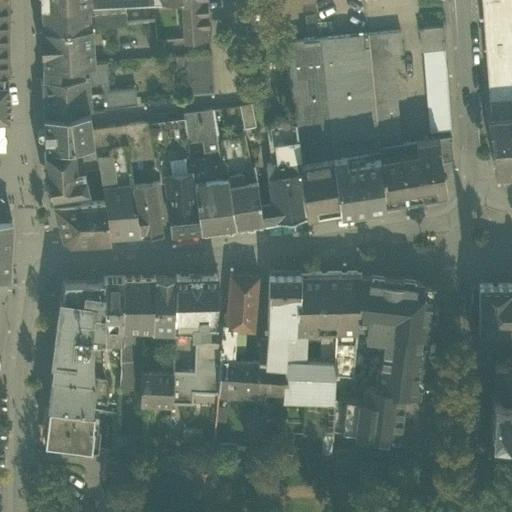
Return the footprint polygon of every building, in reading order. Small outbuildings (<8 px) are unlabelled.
[(0,0),(0,55),(8,57),(8,0),(0,0)] [(180,0),(183,37),(210,35),(207,0),(180,0)] [(511,0),(481,0),(491,116),(511,114),(511,0)] [(42,4),(42,27),(89,24),(88,12),(88,2),(42,4)] [(88,12),(89,24),(92,24),(126,21),(125,9),(88,12)] [(42,27),(43,65),(94,62),(92,24),(89,24),(42,27)] [(424,50),(424,51),(445,49),(443,26),(420,28),(422,51),(424,50)] [(377,140),(378,146),(401,143),(393,54),(402,53),(400,42),(401,41),(400,30),(367,33),(373,95),(377,140)] [(367,33),(322,37),(328,99),(373,95),(367,33)] [(292,103),(328,99),(322,37),(284,41),(289,88),(290,88),(292,103)] [(451,131),(445,49),(424,51),(430,132),(451,131)] [(187,55),(190,93),(191,93),(214,91),(211,53),(187,55)] [(42,78),(43,114),(89,109),(137,103),(135,87),(108,89),(106,61),(94,62),(43,65),(44,78),(42,78)] [(0,72),(0,117),(7,118),(8,118),(9,118),(8,82),(7,73),(0,72)] [(373,95),(328,99),(335,156),(349,154),(349,155),(346,156),(347,161),(379,156),(378,146),(377,140),(373,95)] [(333,156),(335,156),(328,99),(292,103),(294,122),(296,121),(301,161),(302,169),(317,166),(334,164),(333,156)] [(237,104),(242,130),(243,130),(254,128),(249,103),(237,104)] [(236,225),(228,183),(223,178),(223,177),(219,141),(218,138),(213,107),(183,110),(184,116),(185,116),(187,138),(187,139),(202,137),(205,157),(191,159),(192,169),(201,229),(236,225)] [(43,114),(43,124),(90,119),(89,109),(43,114)] [(511,114),(491,116),(495,172),(511,170),(511,114)] [(159,169),(160,181),(166,181),(165,172),(192,169),(191,159),(187,139),(187,138),(185,116),(184,116),(154,120),(149,121),(148,121),(151,149),(152,149),(154,163),(153,164),(159,169)] [(91,127),(90,119),(43,124),(43,132),(44,147),(73,142),(93,139),(91,127)] [(124,123),(128,152),(151,149),(148,121),(149,121),(149,120),(148,120),(124,123)] [(307,214),(301,169),(302,169),(301,161),(296,121),(294,122),(295,122),(295,123),(272,127),(278,162),(264,164),(270,201),(274,220),(307,214)] [(140,233),(136,206),(133,206),(130,182),(133,181),(128,152),(124,123),(91,127),(93,139),(99,165),(102,182),(104,197),(109,235),(140,233)] [(451,135),(451,131),(430,132),(430,139),(437,138),(451,135)] [(242,171),(243,180),(255,179),(244,133),(218,138),(219,141),(223,177),(227,176),(227,173),(242,171)] [(451,135),(437,138),(438,147),(439,147),(441,161),(453,159),(451,135)] [(439,161),(441,161),(439,147),(438,147),(437,138),(430,139),(401,143),(378,146),(379,156),(383,192),(442,183),(439,161)] [(88,186),(88,184),(85,172),(77,173),(75,165),(73,142),(44,147),(45,172),(51,192),(74,189),(88,186)] [(342,208),(355,206),(354,202),(370,195),(383,192),(379,156),(347,161),(346,156),(349,155),(349,154),(335,156),(333,156),(334,164),(340,209),(342,208)] [(446,192),(441,161),(439,161),(442,183),(383,192),(384,202),(442,193),(446,192)] [(307,214),(340,209),(334,164),(317,166),(302,169),(301,169),(307,214)] [(85,172),(88,184),(102,182),(99,165),(84,167),(85,172)] [(171,231),(201,229),(192,169),(165,172),(166,181),(171,231)] [(227,176),(228,183),(243,180),(242,171),(227,173),(227,176)] [(255,179),(243,180),(228,183),(236,225),(264,221),(260,202),(256,179),(255,179)] [(155,181),(133,183),(136,206),(140,233),(161,232),(155,181)] [(54,201),(75,199),(74,189),(51,192),(54,201)] [(384,202),(383,192),(370,195),(354,202),(355,206),(375,203),(384,202)] [(109,235),(104,197),(75,199),(54,201),(63,232),(71,237),(109,235)] [(264,221),(274,220),(270,201),(260,202),(264,221)] [(0,275),(4,276),(8,276),(11,219),(2,220),(0,219),(0,275)] [(231,272),(225,326),(242,327),(254,328),(258,274),(231,272)] [(256,389),(282,391),(285,357),(286,333),(293,334),(295,300),(298,300),(300,273),(296,273),(268,273),(265,330),(260,329),(260,338),(258,362),(256,389)] [(321,359),(334,359),(335,374),(352,375),(356,333),(357,323),(356,322),(361,273),(339,273),(320,273),(300,273),(298,300),(295,300),(293,334),(286,333),(285,357),(307,359),(308,338),(322,339),(321,359)] [(356,322),(357,323),(367,324),(366,336),(384,338),(381,366),(377,365),(374,386),(363,384),(361,398),(333,395),(332,427),(390,434),(390,436),(397,436),(397,435),(399,435),(405,392),(419,394),(424,354),(422,353),(424,336),(428,336),(434,284),(422,282),(423,280),(412,279),(361,273),(356,322)] [(175,274),(155,275),(151,327),(173,328),(176,275),(175,275),(175,274)] [(193,334),(193,333),(193,324),(209,324),(213,324),(218,293),(217,274),(176,274),(176,275),(173,328),(173,333),(193,334)] [(104,279),(104,329),(121,329),(121,326),(123,275),(104,275),(104,279)] [(129,326),(138,327),(142,275),(123,275),(121,326),(129,326)] [(138,327),(151,327),(155,275),(142,275),(138,327)] [(65,280),(63,295),(55,357),(53,372),(92,377),(92,344),(90,344),(91,342),(91,337),(90,337),(92,329),(103,329),(104,329),(104,279),(65,280)] [(511,284),(511,283),(479,283),(479,328),(511,327),(511,284)] [(51,357),(55,357),(63,295),(59,295),(51,357)] [(209,333),(209,324),(193,324),(193,333),(209,333)] [(119,387),(131,387),(132,331),(129,326),(121,326),(121,329),(121,338),(119,387)] [(241,336),(242,327),(225,326),(223,326),(222,340),(220,358),(231,359),(232,351),(238,351),(242,348),(243,338),(241,336)] [(90,337),(91,337),(102,337),(103,329),(92,329),(90,337)] [(121,338),(121,329),(104,329),(104,339),(121,338)] [(193,368),(180,368),(179,401),(192,401),(192,389),(218,391),(218,390),(220,358),(222,340),(194,339),(193,368)] [(335,374),(334,359),(321,359),(307,359),(285,357),(282,391),(309,393),(308,401),(306,432),(332,434),(332,427),(333,395),(335,374)] [(218,390),(255,395),(256,389),(258,362),(231,359),(220,358),(218,390)] [(511,364),(499,363),(496,360),(493,363),(496,366),(494,391),(493,391),(490,423),(491,423),(489,445),(486,448),(488,451),(492,448),(511,449),(511,364)] [(144,399),(170,400),(172,368),(167,367),(147,367),(141,367),(139,392),(139,399),(144,399)] [(170,400),(179,401),(180,368),(172,368),(170,400)] [(105,378),(92,377),(53,372),(49,404),(89,409),(90,400),(107,401),(108,389),(105,378)] [(281,399),(308,401),(309,393),(282,391),(281,399)] [(97,410),(89,409),(49,404),(45,434),(45,438),(96,445),(98,425),(95,425),(97,410)] [(201,428),(183,427),(182,439),(200,441),(201,428)] [(334,470),(394,473),(395,461),(335,458),(334,470)]
